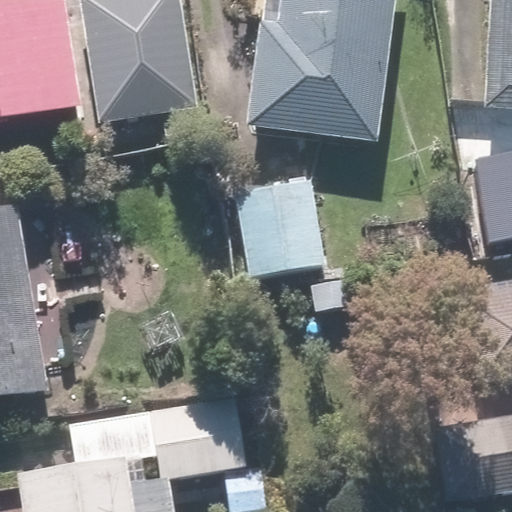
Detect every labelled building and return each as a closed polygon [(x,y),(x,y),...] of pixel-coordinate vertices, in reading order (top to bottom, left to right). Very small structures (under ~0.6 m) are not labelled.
[(0,126),(80,115),(63,0),(51,0),(0,7),(0,126)] [(80,0),(97,127),(102,167),(153,160),(148,120),(196,114),(180,0),(80,0)] [(279,0),(277,22),(254,19),(239,132),(374,149),(393,0),(279,0)] [(511,0),(488,0),(480,114),(511,116),(511,0)] [(309,160),(250,166),(258,244),(317,238),(309,160)] [(511,168),(467,177),(480,243),(511,236),(511,168)] [(0,403),(46,399),(25,212),(0,214),(0,403)] [(511,293),(436,305),(466,502),(511,494),(511,293)] [(19,477),(23,511),(174,511),(171,486),(218,480),(222,511),(268,511),(263,470),(243,473),(233,405),(64,429),(70,470),(19,477)]
